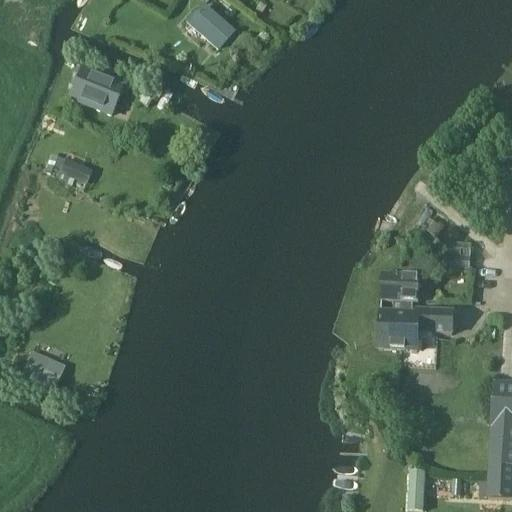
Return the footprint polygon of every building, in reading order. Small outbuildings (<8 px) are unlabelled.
[(191,18),(206,31),(202,36),(218,50),(233,34),(202,6),(191,18)] [(81,71),(69,101),(111,117),(123,87),(81,71)] [(51,157),(43,175),(65,183),(64,185),(72,188),(74,182),(85,187),(90,175),(51,157)] [(380,313),(378,352),(417,355),(418,340),(428,341),(428,335),(446,336),(453,336),(455,313),(454,313),(439,312),(419,311),(419,315),(410,315),(411,302),(419,302),(421,277),(382,275),(381,300),(381,304),(393,305),(393,313),(380,312),(380,313)] [(26,365),(21,377),(55,391),(64,368),(31,354),(26,365)] [(511,387),(494,386),(488,459),(487,501),(511,501),(511,387)] [(410,473),(408,511),(423,511),(426,474),(410,473)] [(453,482),(452,498),(460,499),(461,482),(453,482)]
